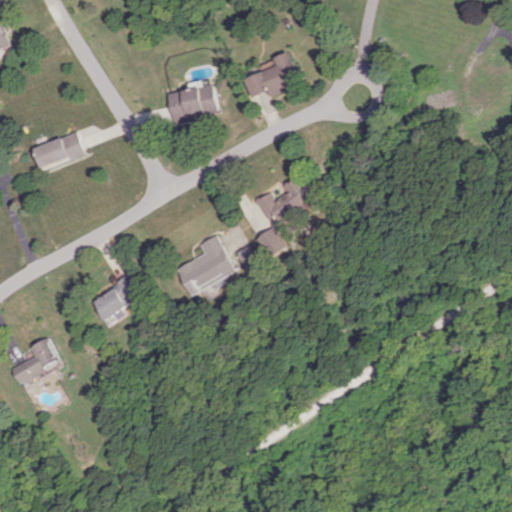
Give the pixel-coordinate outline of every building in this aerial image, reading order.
[(0,50),(11,45),(0,21),(0,50)] [(260,64),(263,71),(246,79),(254,97),(270,90),(273,96),(303,83),(289,51),(260,64)] [(172,92),(177,120),(220,111),(214,84),(172,92)] [(88,152),(80,131),(37,148),(45,169),(88,152)] [(260,198),(268,222),(317,203),(307,176),(286,184),(289,193),(276,198),(274,192),(260,198)] [(291,246),(277,227),(261,238),(274,257),(291,246)] [(239,271),(220,234),(203,244),(208,253),(181,268),(195,294),(239,271)] [(251,268),(261,262),(252,246),(241,252),(251,268)] [(137,302),(132,294),(142,288),(134,273),(119,282),(122,286),(97,301),(108,319),(137,302)] [(15,368),(24,384),(64,362),(50,337),(33,347),(37,355),(15,368)]
